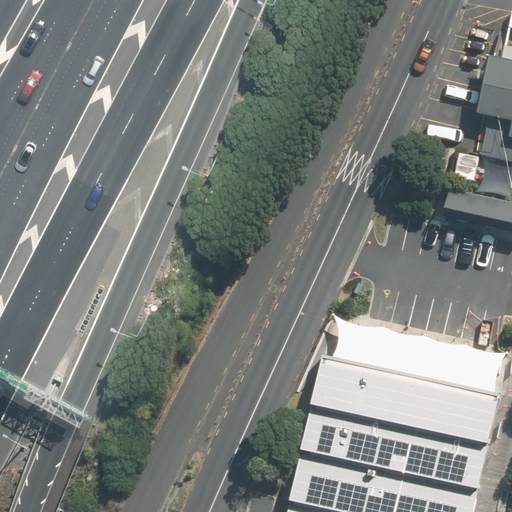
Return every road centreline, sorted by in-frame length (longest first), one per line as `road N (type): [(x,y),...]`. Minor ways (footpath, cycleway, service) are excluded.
road 1 (residential): [(388,0),(137,511)]
road 2 (residential): [(443,0),(209,511)]
road 3 (motorway): [(250,0),(26,511)]
road 4 (motorway): [(194,0),(0,366)]
road 5 (motorway): [(0,172),(94,0)]
